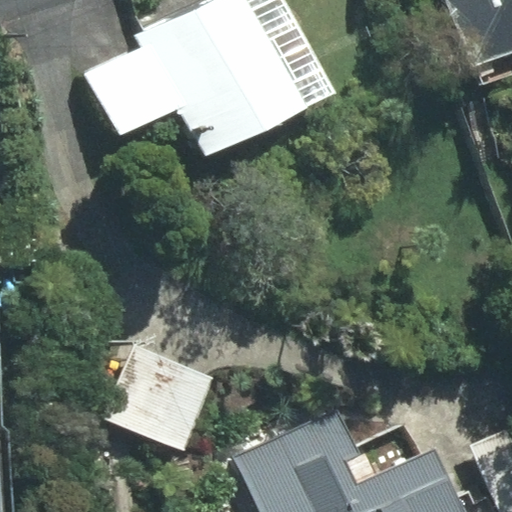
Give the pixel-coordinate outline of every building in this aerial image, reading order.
[(319,95),(272,0),(204,0),(133,35),(139,47),(80,76),(111,140),(167,113),(189,158),(319,95)] [(511,0),(435,0),(461,69),(511,50),(511,0)] [(128,345),(96,416),(178,452),(210,381),(128,345)] [(232,461),(251,511),(458,511),(432,448),(350,481),(327,423),(232,461)] [(511,511),(511,430),(468,449),(493,511),(511,511)]
